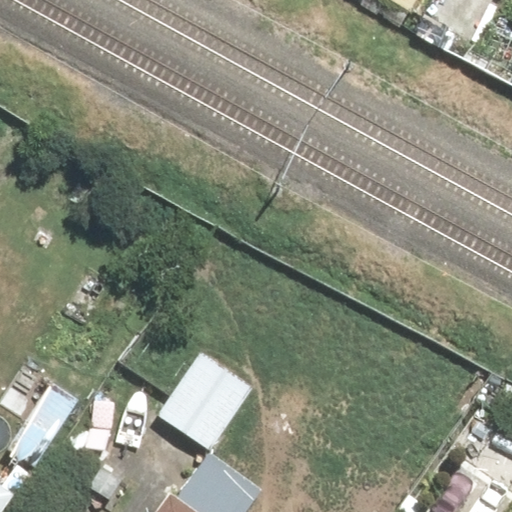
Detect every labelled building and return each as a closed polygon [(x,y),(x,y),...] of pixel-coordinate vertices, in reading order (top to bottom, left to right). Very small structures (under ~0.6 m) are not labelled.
[(387,0),(409,13),(417,0),(387,0)] [(206,348),(162,410),(213,445),(256,383),(206,348)] [(511,383),(510,383),(490,429),(511,438),(511,383)] [(251,511),(267,491),(211,449),(164,511),(251,511)] [(0,511),(8,511),(22,493),(0,477),(0,511)]
